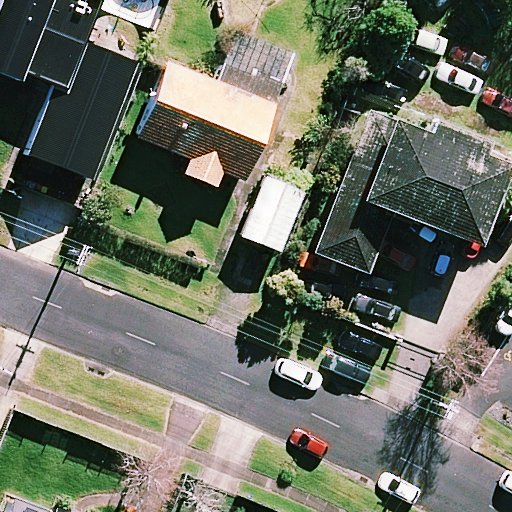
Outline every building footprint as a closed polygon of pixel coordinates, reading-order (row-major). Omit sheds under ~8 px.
[(94,0),(0,0),(0,78),(54,101),(94,0)] [(289,57),(233,35),(214,83),(164,63),(135,138),(188,159),(182,173),(213,186),(218,172),(240,181),(289,57)] [(508,158),(371,105),(313,253),(366,273),(389,212),(475,245),(508,158)] [(116,127),(81,110),(58,160),(93,176),(116,127)] [(301,194),(263,178),(239,235),(277,251),(301,194)]
